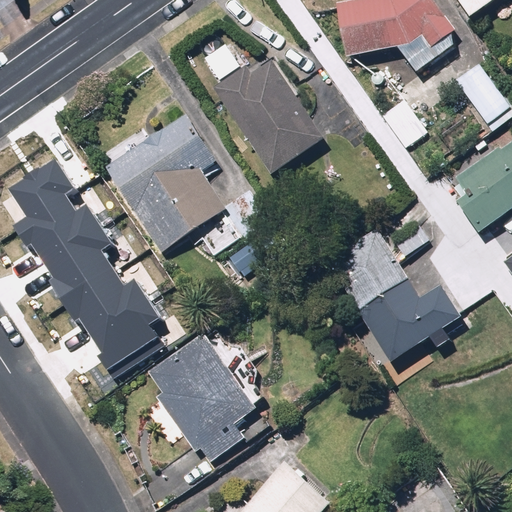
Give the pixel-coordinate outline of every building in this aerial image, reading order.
[(369,0),(347,6),(359,56),(410,49),(430,75),(468,46),(461,37),(468,31),(444,0),(369,0)] [(511,0),(474,0),(488,19),(511,0)] [(254,65),(219,92),(286,178),(339,136),(280,60),(261,74),(254,65)] [(511,93),(490,63),(464,83),(496,125),(511,113),(511,93)] [(193,106),(111,160),(175,256),(242,212),(215,171),(230,162),(193,106)] [(511,143),(464,177),(476,194),(469,199),(492,233),(511,219),(511,143)] [(63,190),(33,210),(44,227),(33,235),(50,260),(57,255),(105,326),(112,322),(136,358),(182,326),(89,188),(71,201),(63,190)] [(426,226),(403,243),(423,271),(437,261),(427,248),(437,241),(426,226)] [(384,229),(351,254),(359,265),(343,277),(410,366),(476,316),(472,310),(480,304),(461,279),(436,298),(384,229)] [(211,334),(155,373),(222,460),(255,435),(248,426),(269,410),(211,334)] [(248,511),(339,511),(346,506),(302,460),(248,511)]
